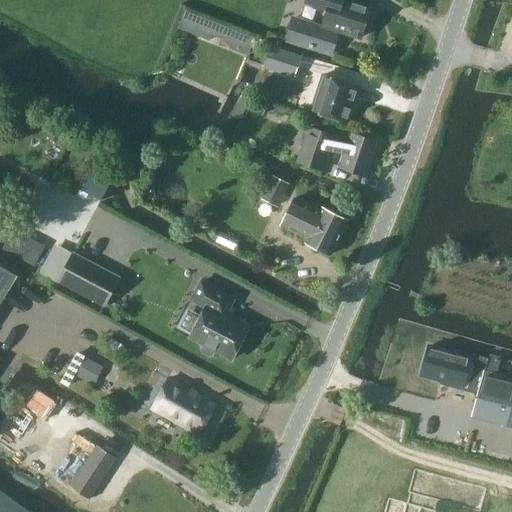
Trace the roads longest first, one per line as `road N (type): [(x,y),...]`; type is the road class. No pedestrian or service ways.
road 1 (unclassified): [(256,511),(409,157),(464,0)]
road 2 (track): [(511,482),(392,449),(309,401)]
